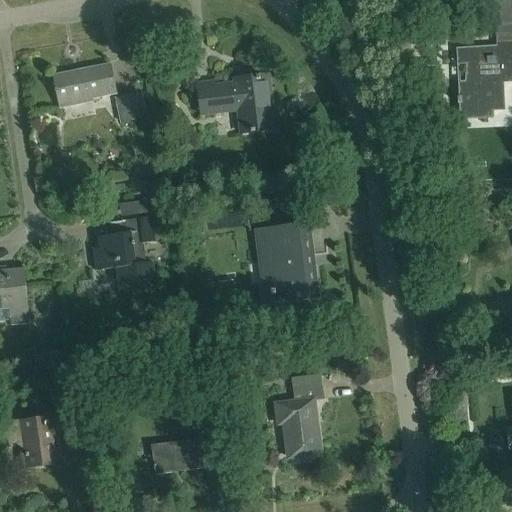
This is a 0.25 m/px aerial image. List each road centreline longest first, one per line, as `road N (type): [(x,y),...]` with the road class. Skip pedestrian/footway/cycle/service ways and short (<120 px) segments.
road 1 (residential): [(417,474),(370,144),(353,100),(280,0)]
road 2 (residential): [(37,232),(0,19)]
